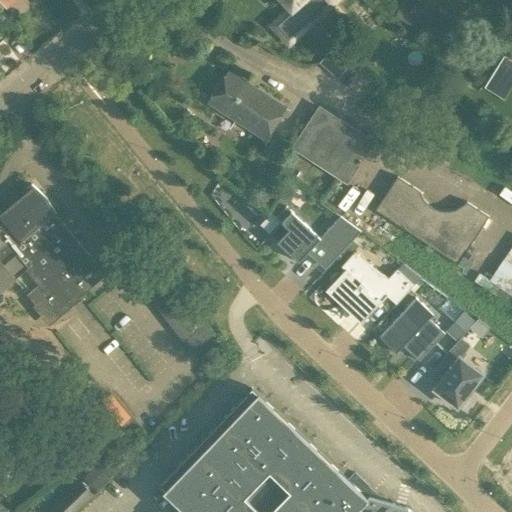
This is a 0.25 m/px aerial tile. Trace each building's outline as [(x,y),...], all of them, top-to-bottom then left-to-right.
[(280,0),(290,11),(301,0),(304,0),(318,14),(332,0),(280,0)] [(358,54),(341,38),(319,63),(336,78),(358,54)] [(507,96),(511,78),(511,62),(498,59),(488,90),(507,96)] [(228,71),(207,102),(264,139),(285,108),(228,71)] [(373,142),(318,107),(292,147),(347,183),(373,142)] [(433,157),(448,165),(457,149),(442,141),(433,157)] [(463,267),(471,254),(466,250),(488,216),(466,202),(459,208),(450,211),(438,210),(427,203),(421,191),(397,176),(375,210),(463,267)] [(12,281),(24,272),(37,288),(25,297),(32,306),(34,304),(48,321),(77,297),(82,303),(85,301),(81,297),(105,278),(86,255),(54,216),(55,215),(44,198),(30,185),(0,209),(0,305),(0,306),(2,304),(4,302),(4,300),(5,298),(4,296),(0,290),(0,287),(10,279),(12,281)] [(320,262),(329,252),(336,258),(360,231),(340,216),(319,238),(286,206),(276,217),(281,222),(269,234),(298,262),(307,253),(321,266),(323,265),(320,262)] [(511,246),(489,280),(479,273),(474,281),(510,305),(511,302),(511,246)] [(126,269),(139,286),(163,268),(150,251),(126,269)] [(342,273),(327,289),(361,320),(376,304),(379,306),(383,302),(390,309),(409,288),(389,269),(381,278),(352,255),(338,270),(342,273)] [(176,284),(163,268),(139,286),(152,302),(176,284)] [(189,300),(176,284),(152,302),(165,319),(189,300)] [(415,298),(379,337),(396,353),(403,346),(419,361),(445,333),(428,319),(433,314),(415,298)] [(447,298),(440,307),(454,320),(446,329),(458,339),(469,328),(474,322),(462,312),(447,298)] [(201,317),(189,300),(165,319),(178,335),(201,317)] [(214,334),(201,317),(178,335),(191,352),(214,334)] [(474,322),(469,328),(481,337),(489,327),(478,318),(474,322)] [(459,357),(458,359),(448,352),(435,369),(445,376),(435,389),(457,406),(481,374),(459,357)] [(412,511),(407,507),(368,496),(367,497),(252,388),(160,484),(189,511),(412,511)] [(131,415),(110,391),(93,407),(114,431),(131,415)] [(83,477),(95,489),(120,465),(108,452),(83,477)] [(47,511),(74,511),(93,494),(79,480),(47,511)]
